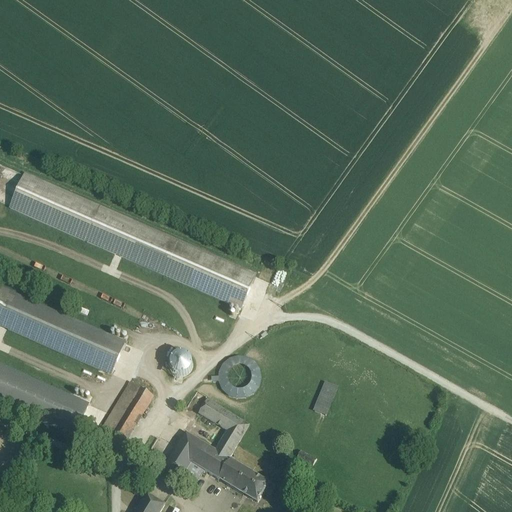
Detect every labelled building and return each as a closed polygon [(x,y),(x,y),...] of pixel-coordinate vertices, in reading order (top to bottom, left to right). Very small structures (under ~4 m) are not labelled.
[(255,277),(25,177),(11,208),(242,308),(255,277)] [(125,344),(0,289),(0,326),(112,375),(125,344)] [(167,361),(176,380),(195,371),(186,352),(167,361)] [(210,384),(220,384),(221,389),(224,393),(227,397),(231,399),(236,401),(241,401),(245,400),(250,397),(253,394),(256,390),(257,385),(257,380),(256,376),(254,371),(250,368),(246,365),(242,364),(237,364),(232,365),(228,367),(224,371),(222,375),(221,377),(211,376),(210,384)] [(91,413),(0,372),(0,402),(81,437),(91,413)] [(131,384),(101,433),(124,446),(139,425),(155,398),(131,384)] [(337,389),(326,385),(315,412),(326,417),(337,389)] [(252,427),(210,402),(202,416),(232,434),(219,455),(231,463),(252,427)] [(219,455),(188,437),(167,471),(184,481),(193,466),(221,483),(233,464),(219,455)] [(273,488),(233,464),(221,483),(261,507),(273,488)] [(164,511),(167,507),(146,496),(137,511),(164,511)]
